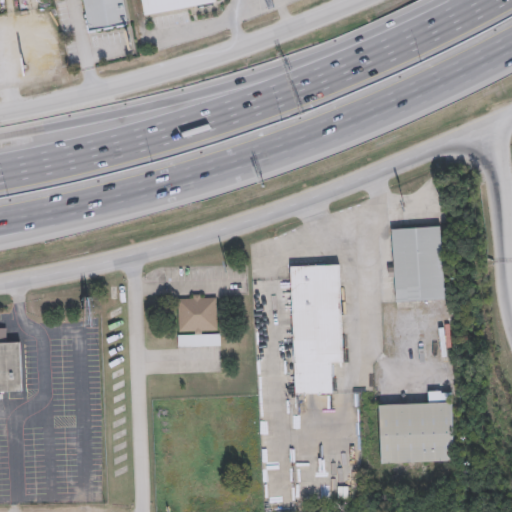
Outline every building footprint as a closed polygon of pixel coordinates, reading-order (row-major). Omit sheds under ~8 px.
[(82,0),(87,30),(128,23),(124,0),(82,0)] [(139,0),(142,14),(215,3),(214,0),(139,0)] [(394,301),(391,228),(444,226),(447,299),(394,301)] [(294,393),(291,265),(341,264),(343,362),(331,362),(332,392),(294,393)] [(217,331),(177,331),(177,295),(217,295),(217,331)] [(0,327),(8,327),(8,341),(21,341),(22,392),(0,392),(0,327)] [(178,345),(178,333),(221,333),(221,345),(178,345)] [(379,403),(429,402),(429,392),(453,391),(455,461),(380,463),(379,403)]
